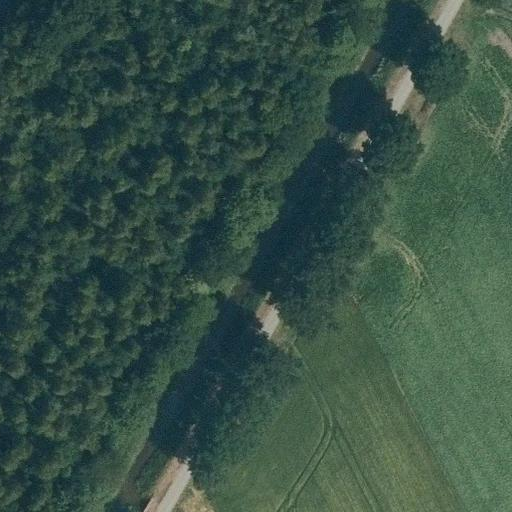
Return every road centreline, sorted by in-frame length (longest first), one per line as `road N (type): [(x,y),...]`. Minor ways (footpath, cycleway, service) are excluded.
road 1 (unclassified): [(166,511),(460,0)]
road 2 (track): [(0,417),(234,0)]
